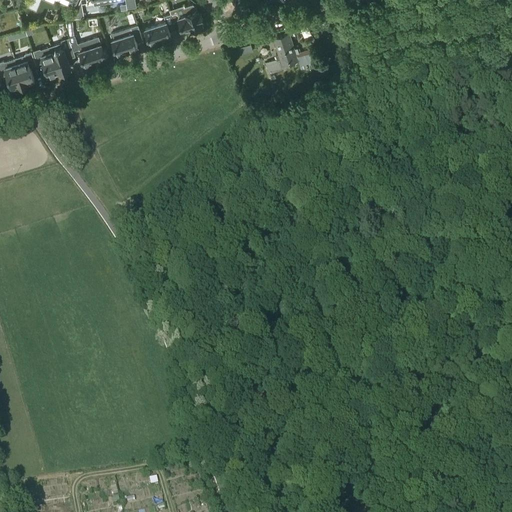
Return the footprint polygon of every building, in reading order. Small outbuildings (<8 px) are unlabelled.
[(13,0),(17,8),(24,0),(13,0)] [(177,11),(171,13),(176,28),(182,26),(183,30),(190,27),(190,28),(203,24),(202,20),(203,20),(200,12),(199,13),(198,10),(185,14),(185,15),(179,17),(177,11)] [(170,30),(176,28),(171,13),(164,16),(166,21),(145,28),(150,41),(171,34),(170,30)] [(361,16),(349,20),(355,38),(367,34),(361,16)] [(133,32),(112,39),(116,52),(138,45),(136,39),(142,37),(138,24),(131,27),(133,32)] [(25,29),(27,35),(33,34),(31,27),(25,29)] [(21,37),(27,35),(25,29),(19,31),(21,37)] [(315,47),(299,52),(297,47),(295,48),(289,32),(281,35),(290,63),(299,60),(300,65),(301,68),(302,70),(307,68),(306,66),(318,62),(318,60),(320,60),(315,47)] [(75,35),(69,37),(73,50),(79,48),(84,63),(105,56),(99,36),(78,43),(75,35)] [(276,54),(265,58),(268,70),(279,66),(290,63),(281,35),(273,38),(278,54),(276,54)] [(62,43),(51,46),(60,72),(71,68),(68,58),(66,53),(73,50),(69,37),(61,40),(62,43)] [(59,72),(60,72),(51,46),(41,50),(40,48),(33,50),(38,63),(44,61),(48,75),(59,71),(59,72)] [(25,55),(15,58),(23,84),(29,82),(29,81),(34,80),(30,66),(36,64),(32,51),(25,53),(25,55)] [(18,86),(23,84),(15,58),(4,62),(4,60),(0,61),(0,72),(1,76),(7,73),(12,87),(17,85),(18,86)]
